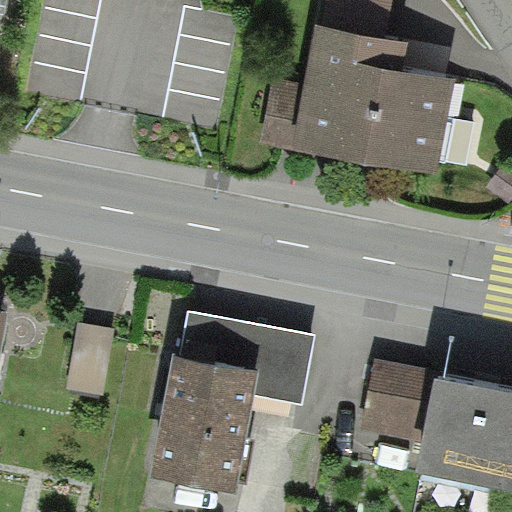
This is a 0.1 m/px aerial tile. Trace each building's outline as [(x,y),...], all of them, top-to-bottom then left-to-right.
[(273,73),(260,140),(438,174),(456,78),(404,68),(409,42),(390,38),(397,0),(327,0),(323,25),(314,24),(304,79),(273,73)] [(479,176),(502,197),(511,185),(511,163),(500,153),(479,176)] [(0,350),(12,292),(0,289),(0,350)] [(151,478),(235,494),(253,397),(302,407),(316,335),(190,312),(182,357),(174,355),(151,478)] [(115,329),(82,322),(70,387),(104,393),(115,329)] [(511,475),(511,384),(380,360),(368,427),(421,437),(417,458),(511,475)] [(511,511),(511,475),(417,458),(407,511),(511,511)]
